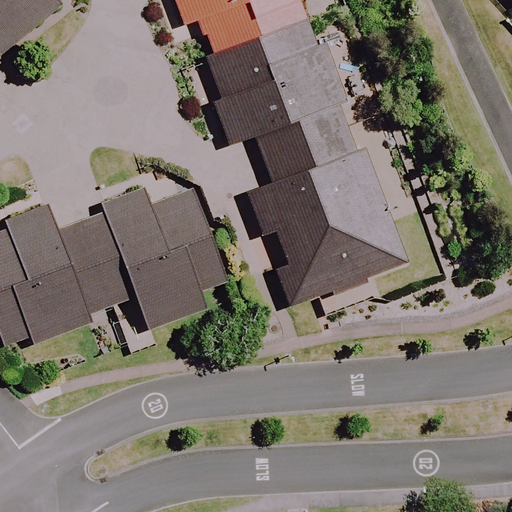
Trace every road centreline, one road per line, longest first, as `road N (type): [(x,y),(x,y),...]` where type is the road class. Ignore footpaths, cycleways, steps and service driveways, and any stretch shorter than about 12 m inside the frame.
road 1 (residential): [(39,465),(110,422),(178,403),(511,364)]
road 2 (residential): [(511,460),(215,476),(94,511)]
road 3 (residential): [(119,0),(119,17),(90,71),(0,144)]
road 4 (residential): [(511,138),(450,0)]
